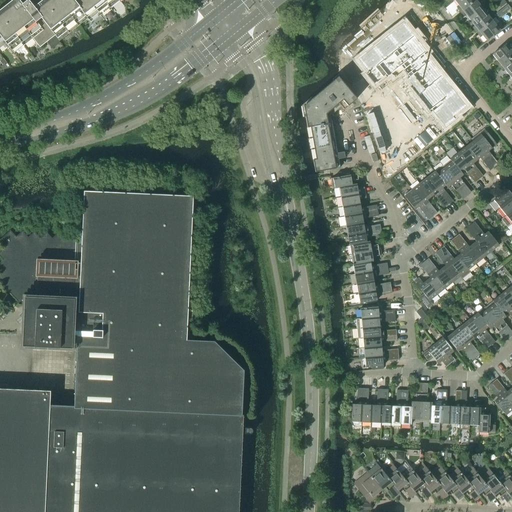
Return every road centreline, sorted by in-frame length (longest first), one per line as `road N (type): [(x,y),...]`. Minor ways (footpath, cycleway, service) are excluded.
road 1 (tertiary): [(307,511),(312,389),(289,219)]
road 2 (secondary): [(0,148),(132,105),(224,42)]
road 3 (secondary): [(209,21),(98,100),(0,134)]
road 4 (tertiary): [(289,219),(268,72),(241,27)]
road 5 (tertiary): [(224,42),(252,79),(273,182),(289,219)]
road 6 (residential): [(402,253),(392,210),(348,118),(337,113)]
road 7 (residential): [(402,253),(511,176)]
road 8 (residential): [(511,147),(456,77),(480,57)]
